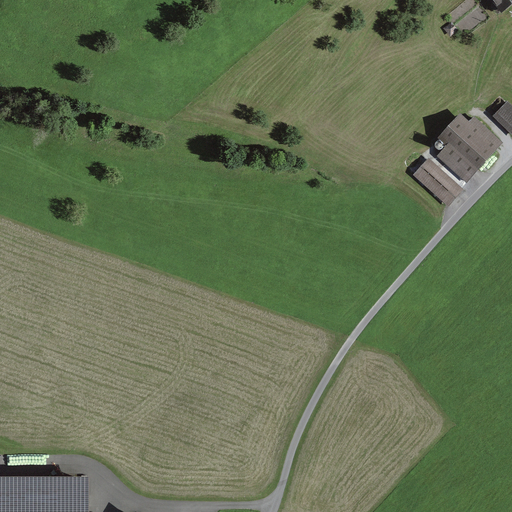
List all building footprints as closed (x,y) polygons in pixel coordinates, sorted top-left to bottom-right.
[(511,0),(491,0),(500,11),(511,2),(511,0)] [(452,23),(445,28),(451,35),(457,30),(452,23)] [(511,103),(508,99),(492,116),(510,134),(511,135),(511,103)] [(469,126),(460,117),(442,137),(451,144),(441,156),(466,178),(498,142),(474,121),(469,126)] [(463,189),(428,158),(414,174),(413,175),(411,176),(446,207),(463,189)] [(87,511),(86,478),(0,477),(0,511),(87,511)]
